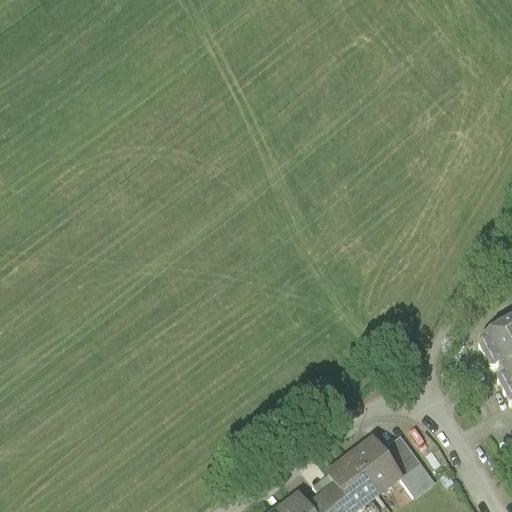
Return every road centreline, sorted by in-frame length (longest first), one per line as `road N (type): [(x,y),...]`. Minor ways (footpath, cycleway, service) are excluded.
road 1 (residential): [(232,511),(387,401),(412,398),(436,414),(493,511)]
road 2 (track): [(412,398),(511,216)]
